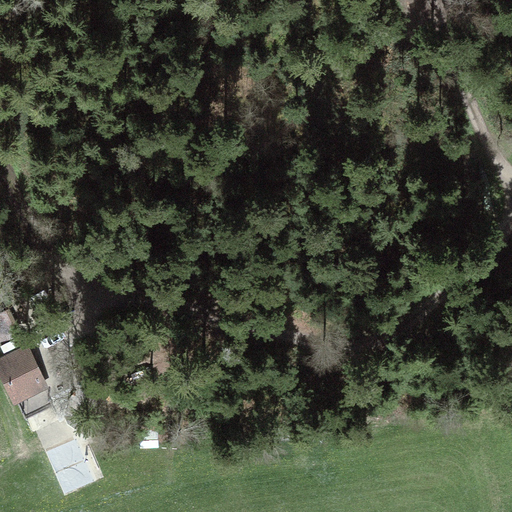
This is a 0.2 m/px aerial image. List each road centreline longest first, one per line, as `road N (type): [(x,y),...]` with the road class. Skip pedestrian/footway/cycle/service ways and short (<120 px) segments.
road 1 (track): [(511,214),(418,304),(352,341),(311,344),(162,317),(124,319),(83,331),(42,364)]
road 2 (track): [(0,122),(62,169),(124,319)]
road 3 (track): [(511,162),(469,53),(459,0)]
